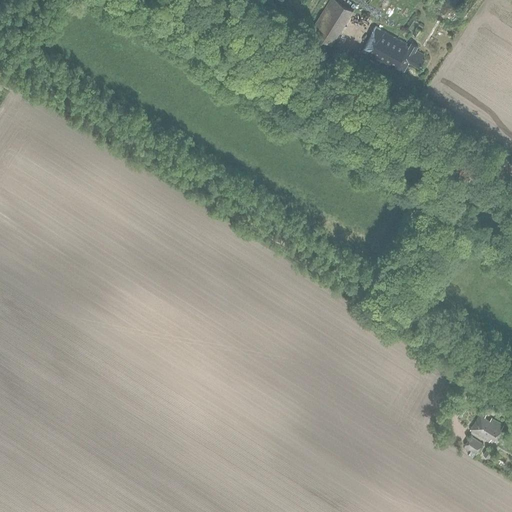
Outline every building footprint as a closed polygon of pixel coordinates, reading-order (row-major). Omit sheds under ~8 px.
[(337,0),(331,0),(311,31),(333,45),(354,11),(337,0)] [(410,45),(375,26),(361,52),(402,75),(410,63),(419,68),(424,59),(422,58),(424,55),(416,50),(418,46),(412,42),(410,45)] [(418,29),(414,36),(418,38),(422,32),(418,29)] [(486,417),(487,415),(482,413),(471,431),(489,442),(492,438),(497,441),(503,430),(502,429),(504,426),(492,419),(491,421),(486,417)] [(483,445),(470,436),(464,447),(477,455),(483,445)] [(494,452),(488,448),(483,455),(489,459),(494,452)]
